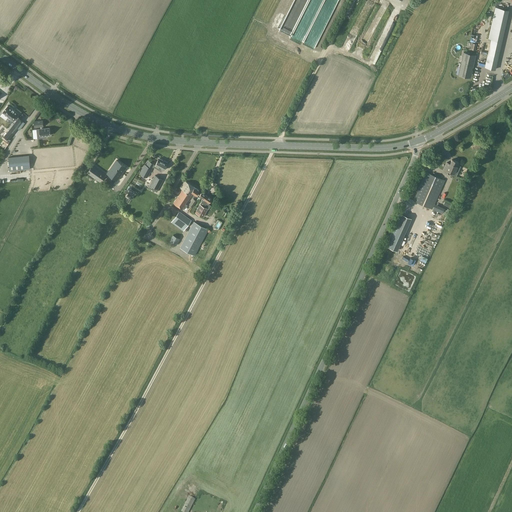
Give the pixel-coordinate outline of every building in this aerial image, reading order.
[(495,69),(508,10),(495,7),(488,38),(491,39),(485,67),(495,69)] [(460,67),(458,75),(471,78),(473,70),(472,70),(472,67),(473,67),(476,55),(463,52),(460,64),(459,67),(460,67)] [(15,95),(9,103),(26,115),(32,107),(15,95)] [(15,119),(17,121),(13,125),(18,129),(24,121),(17,116),(18,115),(19,114),(17,113),(8,106),(8,105),(7,106),(2,112),(13,121),(15,119)] [(34,127),(40,126),(40,128),(39,128),(39,129),(37,129),(37,138),(46,138),(46,136),(50,135),(50,132),(50,127),(42,128),(42,126),(43,126),(43,120),(34,121),(34,127)] [(9,131),(4,137),(9,141),(14,134),(9,131)] [(29,156),(9,157),(11,171),(30,169),(29,156)] [(149,161),(146,165),(152,168),(153,167),(161,171),(162,169),(164,169),(167,164),(166,163),(164,162),(163,162),(161,161),(161,160),(159,159),(159,160),(158,159),(155,165),(154,165),(155,164),(149,161)] [(444,167),(443,171),(450,174),(455,177),(456,177),(461,166),(458,165),(459,163),(459,162),(455,160),(452,159),(450,163),(447,162),(446,163),(445,166),(444,167)] [(110,168),(107,173),(117,180),(123,171),(126,167),(123,165),(117,160),(110,168)] [(88,171),(86,173),(91,176),(93,177),(93,178),(100,182),(106,174),(93,164),(88,171)] [(145,164),(140,173),(147,177),(152,168),(146,165),(145,164)] [(419,187),(413,201),(433,209),(434,206),(436,202),(445,180),(426,172),(419,187)] [(156,191),(163,180),(155,176),(149,187),(156,191)] [(130,183),(139,188),(143,182),(133,177),(130,183)] [(195,195),(198,191),(194,187),(184,181),(180,188),(182,189),(173,203),(182,209),(192,193),(195,195)] [(132,196),(134,193),(130,190),(126,197),(131,200),(133,197),(132,196)] [(200,204),(195,212),(198,214),(203,217),(205,214),(208,209),(209,208),(211,205),(209,203),(212,199),(210,197),(205,194),(202,192),(200,195),(199,196),(202,198),(201,200),(202,200),(200,204)] [(175,217),(171,222),(180,229),(181,230),(183,231),(191,220),(179,211),(175,216),(175,217)] [(194,256),(208,229),(194,222),(180,248),(194,256)] [(74,286),(69,297),(77,301),(82,289),(74,286)] [(181,511),(188,511),(195,500),(189,496),(181,511)]
